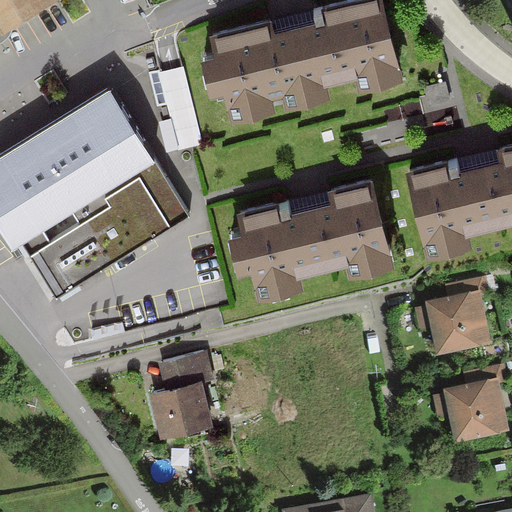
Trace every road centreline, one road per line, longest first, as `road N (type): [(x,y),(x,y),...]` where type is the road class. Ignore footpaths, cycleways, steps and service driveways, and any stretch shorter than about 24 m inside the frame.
road 1 (residential): [(149,511),(0,313)]
road 2 (residential): [(0,88),(212,0)]
